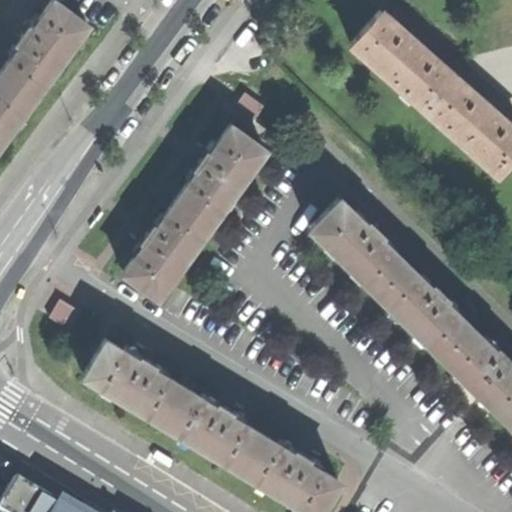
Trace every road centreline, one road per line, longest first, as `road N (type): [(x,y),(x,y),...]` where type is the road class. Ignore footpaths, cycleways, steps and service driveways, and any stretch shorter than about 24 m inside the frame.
road 1 (tertiary): [(0,266),(195,0)]
road 2 (secondary): [(0,406),(174,511)]
